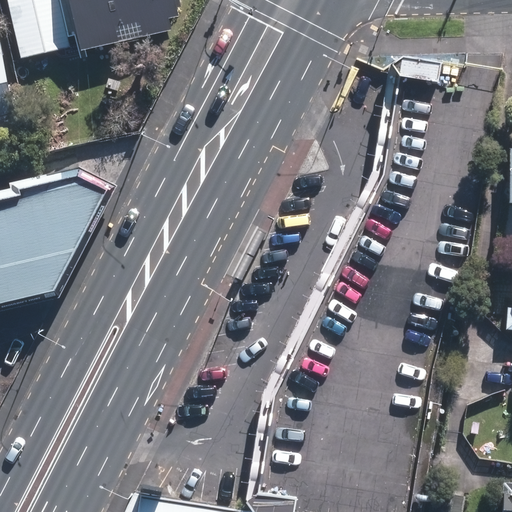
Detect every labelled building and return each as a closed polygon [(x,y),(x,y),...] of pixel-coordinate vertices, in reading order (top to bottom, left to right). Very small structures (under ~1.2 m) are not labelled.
[(72,43),(61,0),(9,0),(22,55),(72,43)] [(69,0),(78,38),(177,15),(173,0),(69,0)] [(0,111),(15,108),(0,40),(0,111)] [(263,511),(408,511),(500,70),(481,67),(407,55),(398,54),(395,55),(386,62),(392,70),(395,74),(381,172),(271,392),(252,490),(239,498),(247,509),(263,511)] [(0,303),(59,291),(117,177),(82,160),(12,177),(13,182),(0,185),(0,303)] [(498,314),(500,295),(486,294),(485,312),(498,314)] [(511,304),(504,304),(502,327),(511,327),(511,304)] [(511,511),(511,481),(502,481),(499,511),(511,511)] [(459,511),(462,494),(437,490),(433,511),(459,511)]
